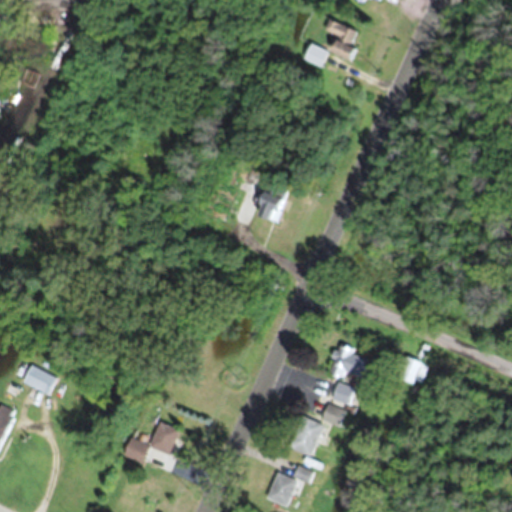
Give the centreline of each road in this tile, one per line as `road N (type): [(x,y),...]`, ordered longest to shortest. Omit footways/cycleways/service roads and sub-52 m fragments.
road 1 (residential): [(205,511),(440,0)]
road 2 (residential): [(511,372),(307,290)]
